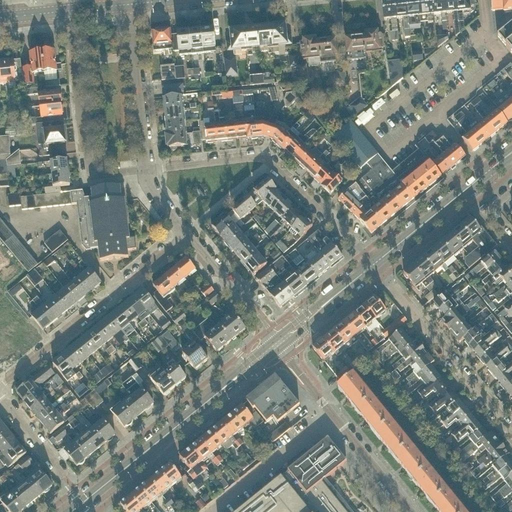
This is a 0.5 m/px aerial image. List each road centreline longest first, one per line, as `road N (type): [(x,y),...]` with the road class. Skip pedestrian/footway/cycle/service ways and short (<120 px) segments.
road 1 (residential): [(374,266),(267,160),(147,167)]
road 2 (residential): [(0,384),(186,235)]
road 3 (residential): [(147,167),(104,172),(87,165),(69,9)]
road 4 (residential): [(511,436),(374,266)]
road 5 (residential): [(410,511),(281,348)]
road 6 (secondary): [(74,511),(230,383)]
road 7 (secondary): [(374,266),(511,153)]
road 8 (residential): [(147,167),(128,3)]
road 9 (residential): [(186,235),(275,340)]
